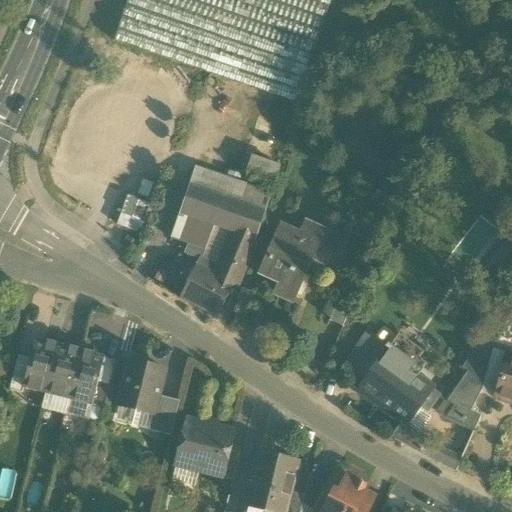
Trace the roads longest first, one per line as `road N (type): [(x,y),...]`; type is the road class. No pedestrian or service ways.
road 1 (unclassified): [(482,511),(119,289)]
road 2 (track): [(119,289),(120,259),(31,182),(32,149),(90,0)]
road 3 (unclassified): [(119,289),(0,204)]
road 4 (unclassified): [(0,242),(119,289)]
road 5 (secondary): [(50,0),(0,111)]
